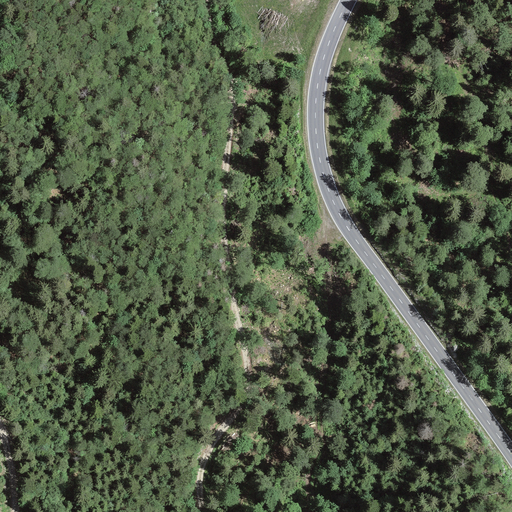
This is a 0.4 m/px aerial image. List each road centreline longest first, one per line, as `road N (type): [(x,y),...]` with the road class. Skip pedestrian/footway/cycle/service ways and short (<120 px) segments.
road 1 (track): [(202,0),(203,23),(231,82),(222,261),(248,371),(236,411),(205,457),(202,511)]
road 2 (secondary): [(511,454),(330,194),(316,93),(347,0)]
